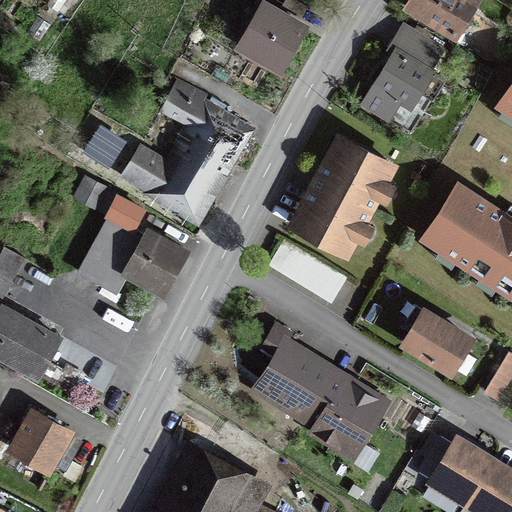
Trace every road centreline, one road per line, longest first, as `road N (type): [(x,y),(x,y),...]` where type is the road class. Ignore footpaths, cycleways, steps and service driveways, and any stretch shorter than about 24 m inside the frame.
road 1 (residential): [(511,441),(218,261)]
road 2 (tertiary): [(218,261),(309,89),(367,0)]
road 3 (tertiary): [(92,511),(218,261)]
